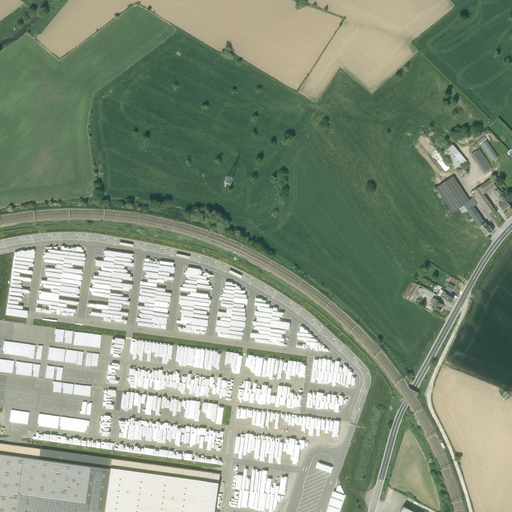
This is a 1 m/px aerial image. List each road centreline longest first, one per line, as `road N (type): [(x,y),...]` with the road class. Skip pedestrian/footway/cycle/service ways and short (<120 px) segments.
road 1 (secondary): [(371,511),(398,417),(478,270),(511,226)]
road 2 (track): [(465,294),(428,394),(471,511)]
